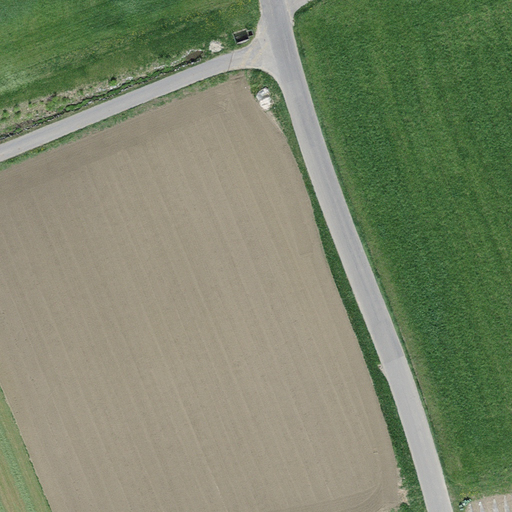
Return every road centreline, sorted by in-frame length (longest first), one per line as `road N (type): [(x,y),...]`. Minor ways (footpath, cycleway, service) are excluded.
road 1 (tertiary): [(441,511),(282,45)]
road 2 (unclassified): [(282,45),(0,153)]
